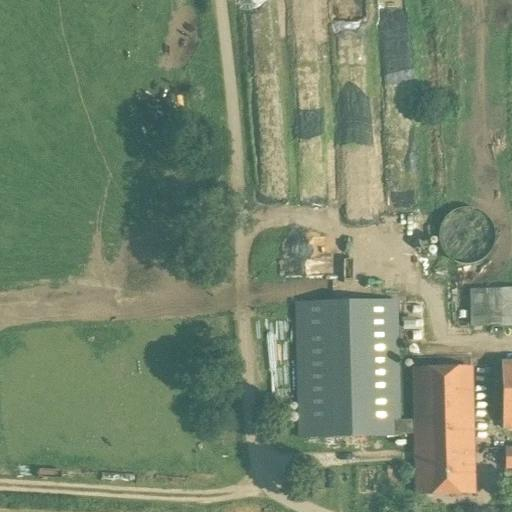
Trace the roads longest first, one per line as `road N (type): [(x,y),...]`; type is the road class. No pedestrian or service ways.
road 1 (unclassified): [(219,0),(254,460),(274,492),(311,511)]
road 2 (track): [(0,486),(190,495),(243,493),(261,477)]
